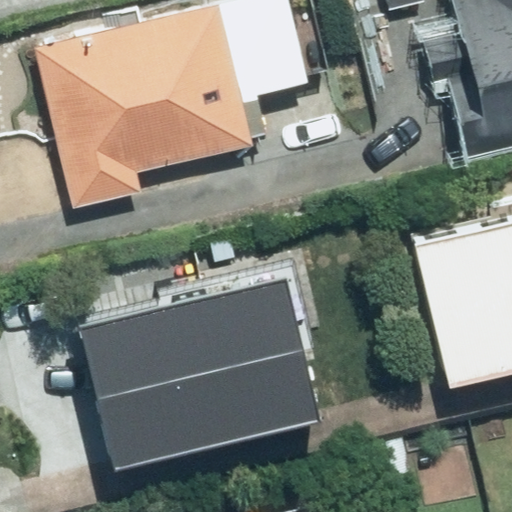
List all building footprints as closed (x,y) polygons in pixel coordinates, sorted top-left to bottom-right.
[(272,0),(200,0),(22,46),(62,207),(132,189),(127,170),(263,136),(252,89),(293,79),(272,0)] [(511,0),(376,0),(414,159),(511,135),(511,0)] [(431,384),(511,364),(511,216),(396,245),(431,384)] [(55,324),(89,465),(302,414),(268,273),(55,324)] [(405,468),(396,429),(348,440),(356,479),(405,468)] [(420,457),(433,507),(485,493),(471,443),(420,457)] [(304,511),(303,504),(269,511),(267,501),(218,511),(304,511)]
